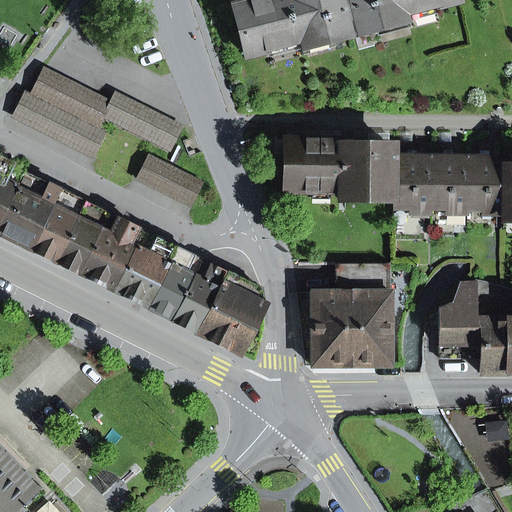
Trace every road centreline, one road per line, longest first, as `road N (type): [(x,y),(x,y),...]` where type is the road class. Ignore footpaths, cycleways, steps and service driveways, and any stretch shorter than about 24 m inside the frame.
road 1 (tertiary): [(283,409),(0,261)]
road 2 (residential): [(274,274),(0,142)]
road 3 (tertiary): [(177,0),(274,274)]
road 4 (residential): [(283,409),(328,394),(511,393)]
road 5 (tertiary): [(183,511),(283,409)]
road 6 (tertiary): [(274,274),(283,409)]
road 7 (residential): [(361,511),(283,409)]
